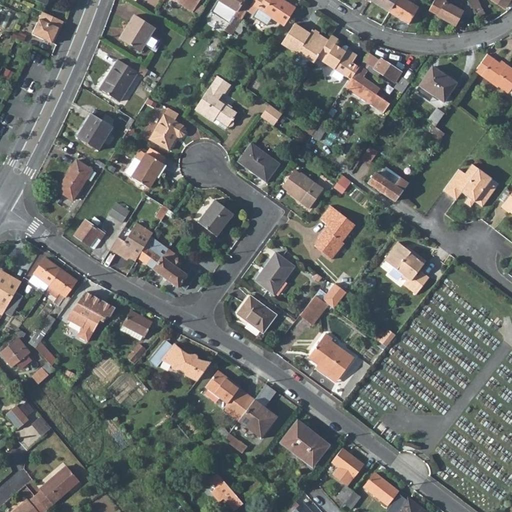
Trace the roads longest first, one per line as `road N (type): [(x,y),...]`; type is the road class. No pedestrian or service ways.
road 1 (residential): [(194,323),(279,374),(458,511)]
road 2 (secondary): [(5,208),(102,0)]
road 3 (residential): [(5,208),(95,273),(194,323)]
road 4 (residential): [(194,323),(263,227),(261,207),(201,159)]
road 5 (residential): [(511,21),(469,40),(429,45),(372,33),(316,0)]
road 6 (residential): [(511,291),(344,174)]
road 7 (secondary): [(82,0),(0,182)]
road 8 (unknown): [(409,472),(511,345)]
